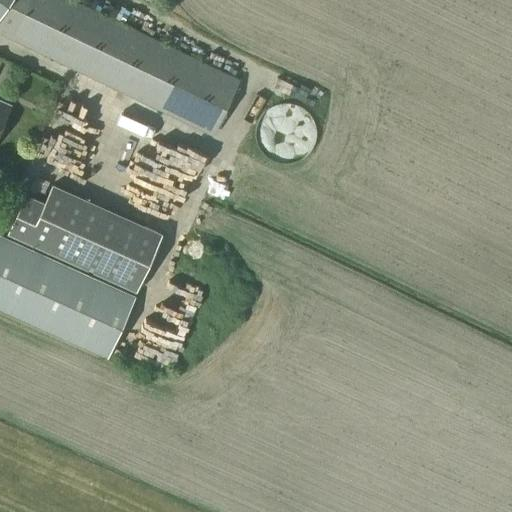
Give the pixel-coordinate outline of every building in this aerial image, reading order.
[(0,0),(0,37),(210,135),(237,80),(71,0),(0,0)] [(287,153),(296,156),(309,120),(263,103),(257,120),(261,121),(256,134),(250,150),(283,162),(287,153)] [(98,127),(94,104),(66,108),(69,131),(47,134),(49,149),(64,147),(65,154),(89,150),(86,129),(98,127)] [(170,188),(174,163),(154,151),(154,152),(145,147),(149,141),(133,132),(125,146),(161,168),(126,162),(122,160),(120,170),(133,172),(145,180),(141,187),(123,184),(120,203),(131,205),(146,214),(154,215),(166,194),(170,188)] [(7,232),(135,289),(160,233),(51,184),(43,202),(25,194),(7,232)] [(0,308),(105,356),(132,297),(0,237),(0,308)]
